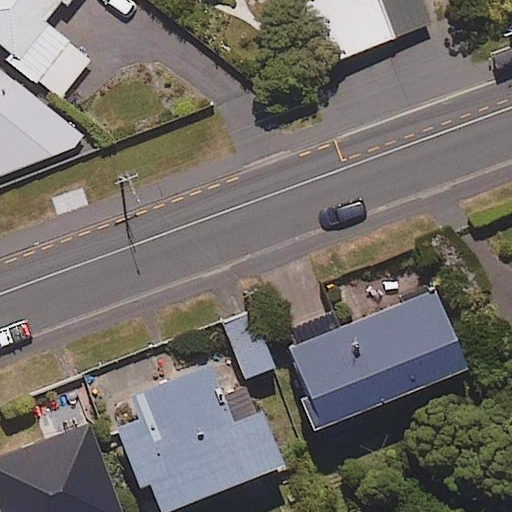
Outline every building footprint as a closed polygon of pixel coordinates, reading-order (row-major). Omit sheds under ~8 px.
[(0,0),(0,49),(7,55),(3,60),(34,85),(36,82),(58,99),(89,58),(42,22),(57,3),(62,7),(67,0),(0,0)] [(427,27),(417,0),(310,0),(300,4),(320,64),(427,27)] [(0,174),(74,149),(84,135),(0,72),(0,174)] [(431,285),(281,346),(312,422),(463,361),(431,285)] [(272,368),(251,312),(219,324),(241,380),(272,368)] [(230,420),(207,361),(121,393),(130,417),(110,425),(133,484),(142,480),(153,510),(278,463),(257,409),(230,420)] [(118,511),(86,419),(0,449),(0,511),(118,511)]
